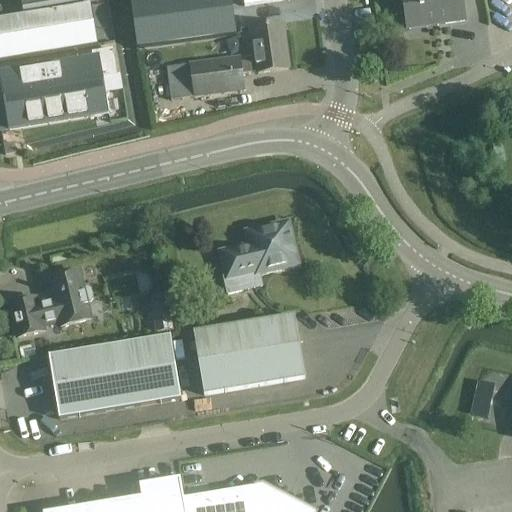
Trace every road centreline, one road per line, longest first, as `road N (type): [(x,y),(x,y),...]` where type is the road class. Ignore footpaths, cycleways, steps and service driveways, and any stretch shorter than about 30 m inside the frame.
road 1 (unclassified): [(0,464),(335,414),(377,379),(435,271)]
road 2 (tertiary): [(0,204),(244,142),(322,148)]
road 3 (tertiary): [(435,271),(322,148)]
road 4 (unclassified): [(322,148),(342,73),(332,0)]
